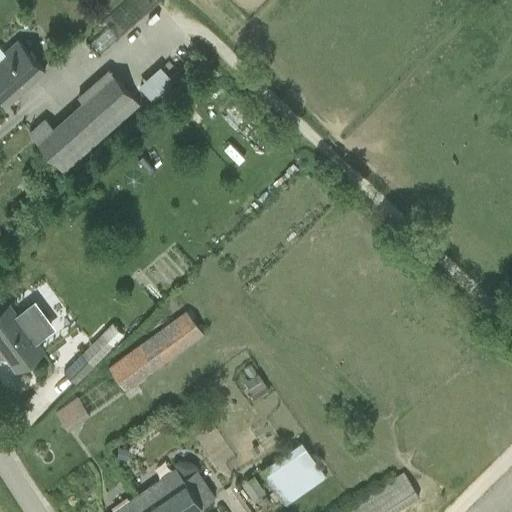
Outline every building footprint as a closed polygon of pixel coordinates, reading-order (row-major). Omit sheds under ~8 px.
[(18,40),(4,52),(0,55),(0,98),(6,105),(20,93),(19,92),(30,82),(31,83),(45,70),(34,58),(35,57),(30,51),(29,53),(18,40)] [(155,63),(133,82),(145,96),(167,76),(155,63)] [(56,171),(135,106),(105,71),(44,122),(39,116),(22,131),(56,171)] [(21,263),(15,256),(7,263),(12,270),(21,263)] [(16,369),(42,350),(8,304),(0,310),(0,345),(3,350),(4,349),(17,367),(15,368),(16,369)] [(125,389),(203,333),(186,310),(109,367),(125,389)] [(112,323),(78,357),(64,371),(76,382),(90,368),(123,334),(112,323)] [(266,386),(257,373),(251,377),(244,382),(252,395),(266,386)] [(78,398),(71,402),(55,413),(67,430),(89,415),(78,398)] [(300,440),(259,468),(285,505),(325,476),(300,440)] [(176,467),(138,493),(151,511),(192,511),(215,496),(196,469),(183,478),(176,467)] [(403,472),(340,511),(393,511),(419,496),(403,472)] [(151,511),(138,493),(110,511),(151,511)]
